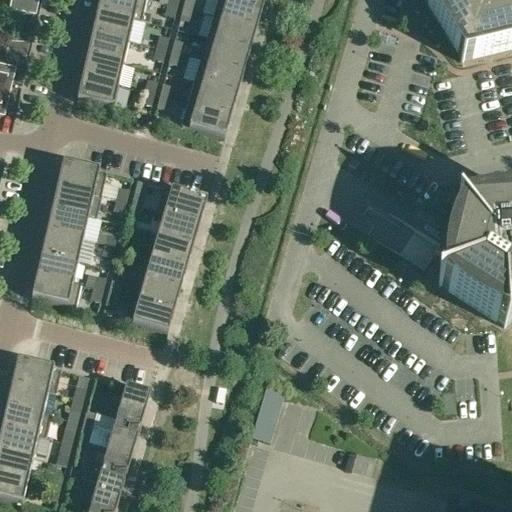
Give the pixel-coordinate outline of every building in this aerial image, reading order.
[(4,0),(12,2),(10,11),(34,16),(37,0),(4,0)] [(143,16),(146,2),(136,0),(99,0),(97,14),(141,24),(148,26),(150,17),(143,16)] [(159,0),(158,4),(167,7),(177,9),(179,0),(159,0)] [(188,0),(185,0),(182,11),(192,13),(195,2),(188,0)] [(231,0),(218,0),(213,19),(256,32),(263,9),(231,0)] [(511,0),(424,0),(427,4),(427,5),(457,53),(461,60),(460,64),(462,65),(463,61),(471,59),(511,49),(511,0)] [(177,9),(167,7),(164,18),(174,21),(177,9)] [(189,25),(192,13),(182,11),(179,23),(189,25)] [(141,25),(141,24),(97,14),(92,36),(128,45),(133,23),(141,25)] [(250,54),(256,32),(213,19),(206,41),(250,54)] [(87,59),(123,67),(128,45),(92,36),(87,59)] [(159,39),(156,51),(165,53),(168,42),(159,39)] [(250,54),(206,41),(200,63),(243,76),(250,54)] [(174,43),(171,55),(181,58),(184,46),(174,43)] [(16,59),(24,61),(28,46),(9,45),(8,49),(18,51),(16,59)] [(165,53),(156,51),(152,62),(162,65),(165,53)] [(181,58),(171,55),(168,67),(178,69),(181,58)] [(118,89),(123,67),(87,59),(81,81),(118,89)] [(237,98),(243,76),(200,63),(193,85),(237,98)] [(14,72),(0,68),(0,116),(3,118),(14,72)] [(112,112),(118,89),(81,81),(76,104),(112,112)] [(147,83),(144,95),(154,97),(157,86),(147,83)] [(230,120),(237,98),(193,85),(187,107),(230,120)] [(162,88),(159,99),(169,102),(172,90),(162,88)] [(151,109),(154,97),(144,95),(141,106),(151,109)] [(166,113),(169,102),(159,99),(156,111),(166,113)] [(230,120),(187,107),(180,130),(224,142),(230,120)] [(62,166),(57,190),(101,200),(106,176),(62,166)] [(101,200),(57,190),(52,212),(95,222),(101,200)] [(119,191),(116,203),(126,205),(129,194),(119,191)] [(206,204),(163,191),(156,214),(199,227),(206,204)] [(134,196),(131,207),(141,210),(144,198),(134,196)] [(126,205),(116,203),(113,214),(123,217),(126,205)] [(141,210),(131,207),(128,219),(138,221),(141,210)] [(511,322),(511,321),(511,209),(468,212),(460,213),(458,211),(457,213),(458,214),(456,222),(445,265),(442,278),(440,286),(438,287),(438,288),(440,288),(448,292),(447,292),(456,298),(495,323),(495,322),(503,327),(503,329),(505,329),(505,327),(511,322)] [(52,212),(46,234),(82,242),(94,245),(96,245),(99,233),(101,223),(95,222),(52,212)] [(193,249),(199,227),(156,214),(156,215),(163,217),(157,238),(193,249)] [(96,245),(104,247),(114,250),(117,238),(99,233),(96,245)] [(46,234),(41,256),(77,264),(89,267),(94,245),(82,242),(46,234)] [(186,271),(193,249),(157,238),(151,260),(186,271)] [(120,251),(129,254),(132,242),(123,240),(120,251)] [(114,250),(104,247),(101,259),(111,261),(114,250)] [(129,254),(120,251),(117,263),(126,265),(129,254)] [(41,256),(36,278),(80,289),(80,288),(73,286),(77,264),(41,256)] [(151,260),(144,282),(180,293),(186,271),(151,260)] [(93,291),(102,294),(106,282),(87,277),(84,289),(93,291)] [(31,302),(75,312),(80,289),(36,278),(31,302)] [(173,314),(180,293),(144,282),(138,303),(130,301),(130,302),(173,314)] [(111,284),(108,296),(118,298),(121,286),(111,284)] [(102,294),(93,291),(90,303),(99,306),(102,294)] [(118,298),(108,296),(105,307),(115,310),(118,298)] [(124,325),(167,337),(173,314),(130,302),(124,325)] [(11,387),(55,397),(60,374),(16,364),(11,387)] [(55,397),(11,387),(6,409),(50,419),(50,418),(42,417),(47,396),(55,398),(55,397)] [(73,401),(82,404),(85,392),(76,390),(73,401)] [(149,398),(125,391),(112,434),(126,438),(128,430),(139,433),(149,398)] [(284,396),(265,391),(251,441),(269,446),(284,396)] [(73,401),(70,413),(67,424),(77,426),(82,404),(73,401)] [(50,419),(6,409),(1,432),(45,442),(50,419)] [(83,426),(92,429),(96,417),(86,415),(83,426)] [(67,424),(61,446),(71,448),(77,426),(67,424)] [(89,440),(92,429),(83,426),(80,438),(89,440)] [(0,435),(0,454),(32,462),(37,441),(45,443),(45,442),(1,432),(0,435)] [(99,478),(113,482),(115,474),(126,477),(136,441),(126,438),(112,434),(99,478)] [(68,460),(71,448),(61,446),(58,457),(68,460)] [(32,462),(0,454),(0,478),(27,484),(32,462)] [(71,470),(68,482),(78,484),(81,472),(71,470)] [(0,502),(22,508),(27,484),(0,478),(0,502)] [(53,478),(50,489),(59,492),(62,480),(53,478)] [(115,511),(124,485),(113,482),(99,478),(89,511),(115,511)] [(56,504),(59,492),(50,489),(47,501),(56,504)] [(478,511),(448,503),(445,511),(478,511)]
